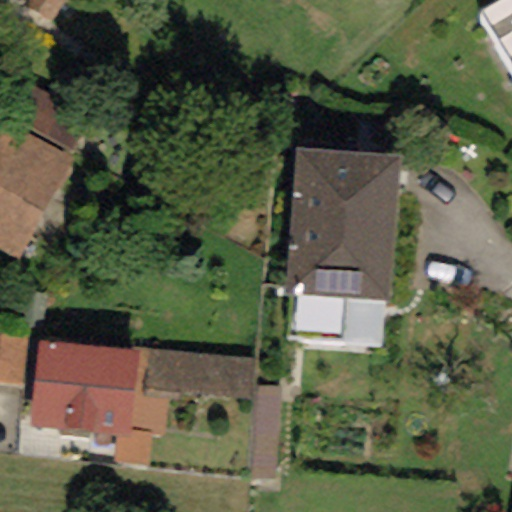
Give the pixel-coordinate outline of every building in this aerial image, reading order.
[(25,0),(19,9),(53,32),(74,0),(25,0)] [(511,0),(503,0),(480,15),(511,69),(511,0)] [(0,252),(15,261),(92,119),(8,75),(0,88),(0,252)] [(399,156),(295,149),(285,293),(389,300),(399,156)] [(0,388),(33,391),(37,344),(0,336),(0,388)] [(131,352),(37,344),(33,391),(29,428),(55,430),(55,433),(94,437),(94,443),(112,445),(110,465),(146,469),(150,431),(163,432),(167,395),(146,393),(149,351),(132,348),(131,352)] [(252,359),(149,351),(146,393),(167,395),(249,401),(252,359)] [(279,390),(256,388),(250,481),(273,483),(279,390)]
